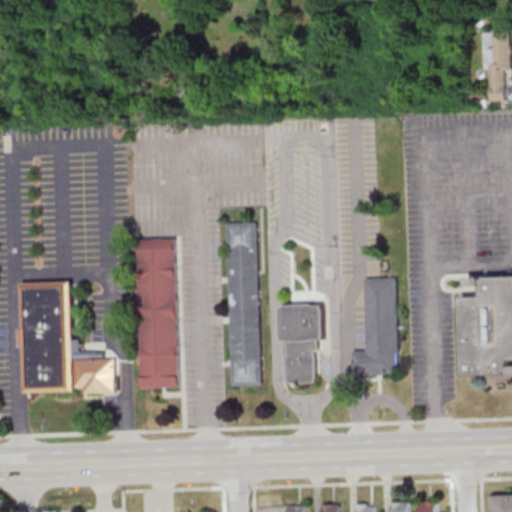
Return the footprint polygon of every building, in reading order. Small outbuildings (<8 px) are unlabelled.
[(487,30),(489,100),(507,100),(506,67),(511,67),(511,38),(511,30),(487,30)] [(265,384),(235,384),(230,222),(260,221),(265,384)] [(140,238),(177,237),(182,386),(145,387),(140,238)] [(511,371),(510,371),(510,373),(467,375),(464,295),(485,295),(484,283),(471,284),(471,276),(484,275),(511,274),(511,371)] [(385,372),(385,374),(355,374),(354,350),(369,349),(367,277),(399,276),(401,348),(401,352),(398,352),(398,372),(385,372)] [(78,387),(78,390),(28,392),(24,281),(75,279),(77,359),(118,357),(119,385),(119,391),(87,392),(87,386),(78,387)] [(284,305),(327,304),(328,338),(321,338),(289,339),(285,339),(284,305)] [(321,338),(321,350),(318,350),(290,351),(289,339),(321,338)] [(290,351),(318,350),(318,381),(291,381),(290,351)] [(494,511),(494,494),(511,493),(511,511),(494,511)] [(422,500),(421,511),(440,511),(441,500),(422,500)] [(412,511),(412,501),(394,501),(393,511),(412,511)] [(376,511),(377,502),(359,502),(358,511),(376,511)] [(308,511),(308,503),(291,503),(290,511),(308,511)] [(343,511),(343,503),(324,503),(324,511),(343,511)]
